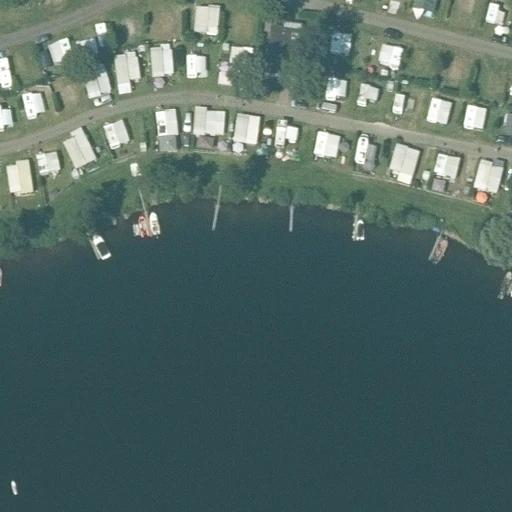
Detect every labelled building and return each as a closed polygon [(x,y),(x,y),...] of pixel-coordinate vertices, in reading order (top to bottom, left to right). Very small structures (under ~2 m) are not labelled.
[(209,10),(209,0),(196,0),(195,35),(221,36),(222,10),(209,10)] [(416,0),(412,19),(433,24),(438,0),(416,0)] [(451,0),(450,14),(472,17),(473,0),(451,0)] [(493,23),(490,34),(503,38),(511,7),(511,0),(490,0),(485,20),(493,23)] [(236,10),(236,31),(258,31),(259,11),(236,10)] [(164,32),(173,32),(174,11),(164,11),(164,32)] [(454,28),(469,31),(472,19),(457,16),(454,28)] [(314,35),(272,29),(265,77),(308,83),(314,35)] [(89,55),(109,52),(106,31),(86,34),(89,55)] [(351,57),(354,33),(344,31),(343,39),(330,37),(328,55),(351,57)] [(151,49),(155,78),(176,76),(172,47),(151,49)] [(254,70),(254,49),(234,49),(234,70),(254,70)] [(450,79),(471,81),(473,59),(452,57),(450,79)] [(123,83),(141,80),(138,60),(120,63),(123,83)] [(109,74),(55,88),(61,108),(115,94),(109,74)] [(361,103),(378,104),(380,90),(362,88),(361,103)] [(427,122),(458,129),(463,104),(432,98),(427,122)] [(178,109),(157,113),(162,140),(182,137),(178,109)] [(197,137),(219,137),(220,111),(198,110),(197,137)] [(467,110),(465,128),(484,130),(486,112),(467,110)] [(261,148),(263,117),(240,116),(238,146),(261,148)] [(498,135),(511,138),(511,119),(502,117),(498,135)] [(114,156),(135,148),(126,122),(105,130),(114,156)] [(315,146),(305,145),(306,127),(278,126),(276,156),(315,157),(315,146)] [(88,134),(66,141),(76,172),(98,165),(88,134)] [(321,134),(316,155),(336,160),(342,139),(321,134)] [(378,168),(379,143),(359,142),(357,166),(378,168)] [(393,175),(417,179),(422,152),(398,148),(393,175)] [(61,151),(37,158),(45,189),(70,183),(61,151)] [(441,155),(433,191),(456,196),(465,160),(441,155)] [(13,198),(36,194),(32,164),(8,167),(13,198)] [(472,202),(494,209),(505,170),(483,164),(472,202)]
